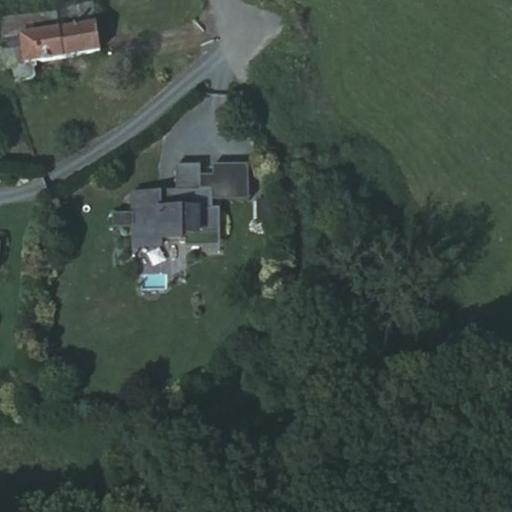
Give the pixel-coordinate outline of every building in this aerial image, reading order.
[(102,52),(98,33),(94,6),(0,22),(0,49),(3,68),(16,65),(18,81),(36,79),(33,62),(102,52)] [(170,155),(171,180),(196,179),(195,154),(170,155)] [(129,185),(132,238),(157,237),(156,229),(183,227),(183,236),(199,235),(199,222),(215,221),(214,197),(206,197),(205,179),(196,179),(171,180),(171,190),(154,191),(154,184),(129,185)] [(154,184),(154,191),(171,190),(171,180),(154,181),(154,184)] [(247,193),(253,215),(268,211),(263,189),(247,193)] [(199,222),(199,235),(215,234),(215,221),(199,222)] [(183,227),(156,229),(157,237),(157,245),(183,243),(183,236),(183,227)]
